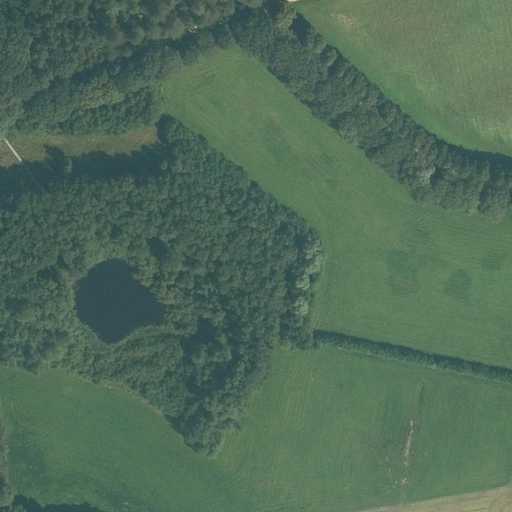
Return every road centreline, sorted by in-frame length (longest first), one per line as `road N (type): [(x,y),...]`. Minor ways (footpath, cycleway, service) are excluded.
road 1 (track): [(511,184),(439,162),(416,146),(264,8)]
road 2 (track): [(0,91),(264,8)]
